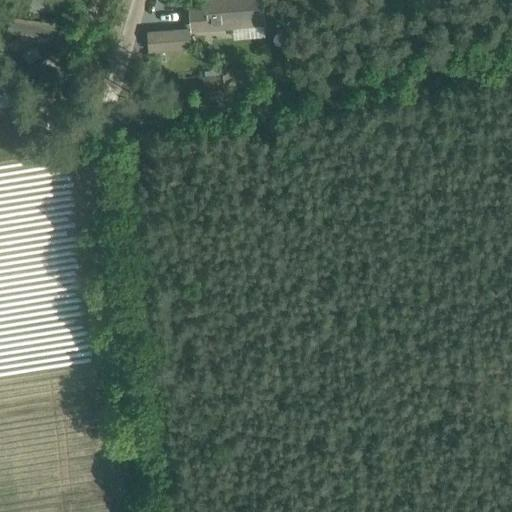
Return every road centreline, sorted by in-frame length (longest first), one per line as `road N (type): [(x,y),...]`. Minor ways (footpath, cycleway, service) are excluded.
road 1 (track): [(106,107),(511,46)]
road 2 (unclassified): [(150,511),(103,169),(106,107)]
road 3 (residential): [(97,0),(92,29),(72,45),(0,65)]
